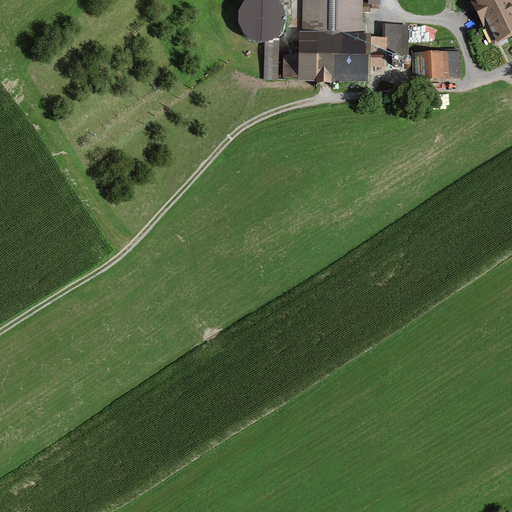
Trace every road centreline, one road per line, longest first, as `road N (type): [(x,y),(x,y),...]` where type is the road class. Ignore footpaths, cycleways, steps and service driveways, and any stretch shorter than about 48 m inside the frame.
road 1 (track): [(0,333),(112,261),(253,120),(312,100),(449,90)]
road 2 (track): [(126,511),(511,268)]
